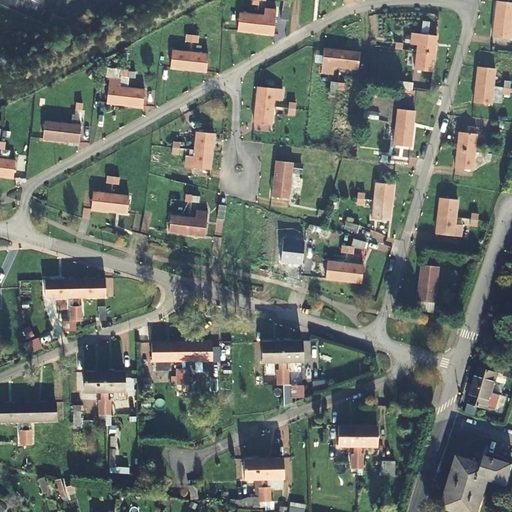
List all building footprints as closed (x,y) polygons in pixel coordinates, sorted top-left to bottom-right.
[(495,18),(511,20),(511,18),(511,1),(497,0),(495,18)] [(287,21),(288,8),(281,7),(280,20),(287,21)] [(256,15),(254,32),(272,34),(275,9),(265,8),(264,16),(256,15)] [(237,30),(254,32),(256,15),(239,13),(237,30)] [(501,37),(510,38),(511,20),(495,18),(493,36),(501,37)] [(417,51),(434,54),(436,35),(419,33),(417,51)] [(339,67),(341,49),(324,47),(322,66),(339,67)] [(341,49),(339,67),(357,69),(359,51),(341,49)] [(188,70),(190,52),(172,50),(170,68),(188,70)] [(434,54),(417,51),(415,70),(432,72),(434,54)] [(190,52),(188,70),(206,72),(208,54),(190,52)] [(475,85),(492,88),(493,77),(503,78),(504,69),(477,66),(475,85)] [(492,88),(475,85),(473,103),(491,104),(492,88)] [(124,105),(126,88),(108,86),(106,103),(124,105)] [(255,104),(273,106),(274,88),(257,86),(255,104)] [(126,88),(124,105),(142,107),(144,90),(126,88)] [(273,106),(255,104),(253,122),(271,124),(273,106)] [(395,127),(412,130),(415,112),(397,109),(395,127)] [(72,114),(71,122),(79,123),(80,115),(72,114)] [(479,120),(478,127),(491,129),(492,122),(479,120)] [(59,140),(61,123),(44,121),(42,138),(59,140)] [(61,123),(59,140),(78,142),(80,125),(61,123)] [(412,130),(395,127),(392,145),(410,147),(412,130)] [(195,149),(212,151),(214,133),(197,131),(195,149)] [(456,150),(474,152),(475,143),(485,144),(485,142),(489,142),(489,135),(459,132),(456,150)] [(179,155),(180,142),(173,141),(172,154),(179,155)] [(212,151),(195,149),(193,168),(210,169),(212,151)] [(474,152),(456,150),(455,168),(472,169),(474,152)] [(0,159),(0,176),(12,178),(14,161),(0,159)] [(273,179),(290,181),(292,162),(275,160),(273,179)] [(290,181),(273,179),(271,196),(289,198),(290,181)] [(375,201),(391,202),(393,184),(377,182),(375,201)] [(108,212),(110,195),(92,192),(90,210),(108,212)] [(110,195),(108,212),(127,214),(129,197),(110,195)] [(437,217),(455,219),(458,200),(440,197),(437,217)] [(391,202),(375,201),(372,218),(389,221),(391,202)] [(477,227),(479,214),(472,213),(470,226),(477,227)] [(186,234),(188,217),(171,215),(169,232),(186,234)] [(188,217),(186,234),(204,236),(206,219),(188,217)] [(453,236),(455,219),(437,217),(435,234),(453,236)] [(359,225),(346,221),(344,228),(357,232),(359,225)] [(456,259),(457,253),(443,251),(443,258),(456,259)] [(343,281),(345,264),(328,262),(326,279),(343,281)] [(345,264),(343,281),(362,282),(364,265),(345,264)] [(418,283),(435,285),(438,267),(420,265),(418,283)] [(74,279),(76,321),(81,321),(81,306),(78,306),(78,298),(105,296),(104,278),(74,279)] [(76,321),(74,279),(45,280),(46,299),(71,298),(71,307),(69,307),(69,321),(76,321)] [(435,285),(418,283),(416,301),(433,303),(435,285)] [(283,383),(282,341),(262,342),(262,362),(279,362),(279,371),(276,371),(277,383),(283,383)] [(282,341),(283,383),(288,383),(288,371),(285,371),(285,361),(302,361),(302,341),(282,341)] [(181,385),(180,342),(151,342),(151,361),(177,361),(177,370),(175,370),(175,385),(181,385)] [(180,342),(181,385),(187,385),(187,370),(184,370),(184,361),(211,361),(211,342),(180,342)] [(227,390),(227,362),(217,363),(218,390),(227,390)] [(472,385),(491,391),(497,372),(478,366),(472,385)] [(104,415),(103,371),(84,371),(84,391),(100,390),(100,400),(98,400),(98,415),(104,415)] [(103,371),(104,415),(110,415),(110,400),(108,400),(108,391),(123,390),(123,371),(103,371)] [(491,391),(472,385),(466,403),(485,409),(486,407),(494,409),(497,396),(490,394),(491,391)] [(25,445),(24,403),(0,402),(0,421),(22,421),(22,430),(20,430),(20,445),(25,445)] [(24,403),(25,445),(31,445),(31,430),(29,430),(28,421),(55,420),(55,402),(24,403)] [(356,468),(357,425),(338,425),(338,445),(352,444),(352,455),(351,455),(351,468),(356,468)] [(357,425),(356,468),(363,468),(363,455),(361,455),(361,444),(377,444),(377,425),(357,425)] [(109,474),(129,474),(129,467),(117,467),(118,449),(110,449),(109,474)] [(456,453),(441,505),(464,511),(477,511),(488,476),(505,481),(511,461),(483,452),(482,458),(472,455),(471,457),(456,453)] [(263,500),(263,458),(243,458),(243,477),(260,477),(260,488),(257,488),(257,500),(263,500)] [(263,458),(263,500),(269,500),(269,489),(267,489),(267,478),(283,478),(283,458),(263,458)] [(382,475),(396,476),(396,461),(382,461),(382,475)] [(42,494),(48,493),(45,477),(39,479),(42,494)] [(60,479),(55,481),(62,498),(76,492),(72,485),(65,488),(60,479)]
